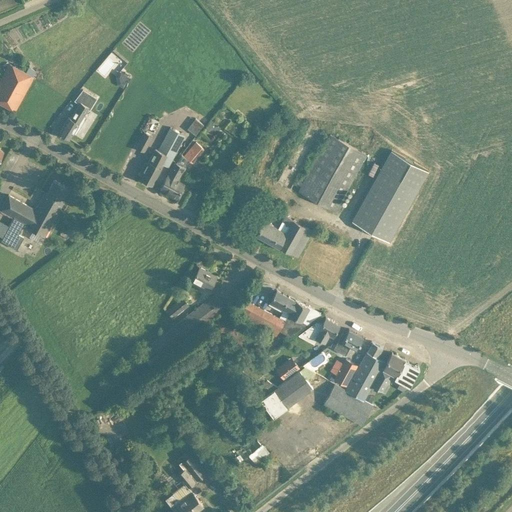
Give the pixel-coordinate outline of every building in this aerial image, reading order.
[(0,56),(1,57),(9,51),(0,39),(0,56)] [(0,80),(0,102),(15,110),(33,76),(9,63),(0,80)] [(69,138),(73,132),(76,134),(86,117),(83,115),(87,108),(89,109),(97,98),(83,89),(74,100),(79,103),(71,118),(69,116),(59,132),(69,138)] [(177,150),(182,142),(185,135),(171,127),(158,150),(156,149),(140,177),(152,183),(162,164),(168,167),(177,150)] [(144,152),(152,136),(143,131),(135,147),(144,152)] [(298,191),(302,193),(337,212),(366,154),(330,133),(302,183),(298,180),(296,183),(301,186),(298,191)] [(176,197),(184,184),(177,180),(184,167),(184,166),(188,159),(192,163),(199,154),(202,149),(194,143),(191,147),(190,146),(182,155),(181,154),(175,162),(160,188),(176,197)] [(428,170),(391,150),(352,220),(389,240),(428,170)] [(45,191),(35,209),(27,224),(28,224),(26,227),(43,237),(58,210),(63,201),(61,200),(69,187),(54,179),(47,192),(45,191)] [(17,249),(24,236),(19,233),(24,222),(27,224),(35,209),(8,194),(0,209),(14,217),(1,240),(17,249)] [(96,203),(84,196),(81,202),(93,209),(96,203)] [(291,253),(298,256),(312,230),(284,215),(277,227),(264,220),(256,234),(291,253)] [(210,288),(211,286),(216,277),(206,272),(207,271),(199,266),(193,279),(210,288)] [(278,330),(290,336),(321,313),(296,300),(276,289),(268,304),(281,311),(278,317),(244,298),(236,314),(275,336),(278,330)] [(215,293),(207,299),(150,343),(160,357),(218,313),(226,307),(215,293)] [(172,318),(188,305),(182,297),(166,309),(172,318)] [(316,321),(305,329),(316,335),(315,336),(324,340),(328,333),(333,335),(339,324),(325,316),(321,324),(316,321)] [(348,328),(348,329),(345,333),(342,332),(333,348),(345,355),(350,345),(356,348),(363,336),(348,328)] [(363,401),(364,400),(371,386),(372,385),(383,360),(377,357),(382,347),(372,341),(346,389),(345,391),(363,401)] [(257,359),(264,353),(257,345),(250,351),(257,359)] [(419,367),(393,353),(392,352),(383,367),(381,366),(384,361),(383,360),(372,385),(384,393),(389,384),(388,384),(392,375),(394,376),(393,377),(409,386),(419,367)] [(292,357),(277,368),(283,377),(298,366),(292,357)] [(345,358),(334,378),(346,385),(357,364),(345,358)] [(312,387),(306,379),(315,372),(304,366),(300,370),(277,386),(267,379),(254,389),(260,399),(273,416),(312,387)] [(244,367),(242,371),(244,373),(259,383),(262,378),(248,368),(247,369),(244,367)] [(323,403),(361,424),(362,424),(373,404),(364,400),(363,401),(345,391),(346,389),(335,383),(323,403)] [(230,404),(234,409),(249,396),(245,392),(230,404)] [(140,398),(139,405),(145,406),(147,400),(140,398)] [(248,455),(257,464),(270,451),(262,442),(248,455)] [(188,486),(205,472),(191,453),(179,462),(184,468),(177,473),(185,483),(165,499),(171,506),(175,511),(191,511),(202,504),(191,490),(188,486)]
